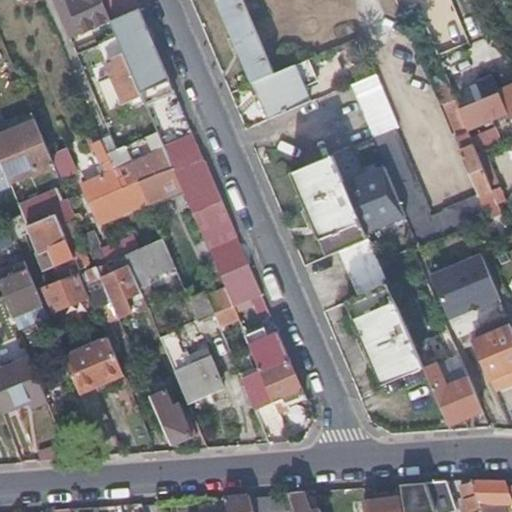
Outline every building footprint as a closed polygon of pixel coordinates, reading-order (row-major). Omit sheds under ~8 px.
[(110,19),(102,0),(63,0),(56,3),(70,37),(111,20),(111,19),(110,19)] [(102,0),(110,19),(138,7),(135,0),(102,0)] [(218,0),(269,119),(311,100),(295,64),(276,72),(244,0),(218,0)] [(126,54),(140,89),(168,77),(138,7),(110,19),(111,19),(111,20),(111,21),(117,35),(125,53),(126,54)] [(110,38),(118,58),(126,54),(125,53),(117,35),(110,38)] [(110,108),(143,94),(140,89),(126,54),(118,58),(107,62),(113,74),(99,80),(110,108)] [(399,127),(377,73),(352,83),(374,137),(399,127)] [(492,74),(477,81),(483,96),(479,98),(459,107),(466,123),(468,128),(507,111),(498,90),(492,74)] [(483,96),(477,81),(472,82),(479,98),(483,96)] [(459,106),(449,82),(435,88),(439,99),(441,102),(444,101),(455,128),(458,136),(469,131),(468,128),(466,123),(459,107),(459,106)] [(511,84),(498,90),(507,111),(510,118),(511,117),(511,84)] [(33,111),(17,117),(21,126),(36,120),(33,111)] [(17,117),(6,122),(9,131),(21,126),(17,117)] [(186,119),(159,131),(170,158),(198,146),(186,119)] [(36,120),(21,126),(38,169),(54,162),(36,120)] [(0,134),(9,131),(6,122),(0,124),(0,134)] [(12,137),(0,141),(0,153),(11,180),(38,169),(21,126),(9,131),(12,137)] [(479,193),(443,207),(444,210),(432,215),(430,210),(433,209),(399,127),(374,137),(420,245),(471,224),(489,216),(485,208),(479,193)] [(472,136),(479,151),(491,146),(501,141),(495,127),(472,136)] [(125,145),(117,148),(108,152),(123,188),(140,180),(174,166),(170,158),(159,131),(158,130),(147,135),(155,153),(132,162),(125,145)] [(9,131),(0,134),(0,141),(12,137),(9,131)] [(111,135),(103,138),(104,141),(108,152),(117,148),(111,135)] [(108,152),(104,141),(97,144),(109,173),(85,183),(98,217),(147,197),(140,180),(123,188),(108,152)] [(475,144),(461,150),(479,193),(485,208),(499,202),(507,199),(501,184),(493,188),(488,177),(478,151),(475,144)] [(77,171),(68,149),(54,155),(63,177),(77,171)] [(383,383),(424,365),(379,259),(334,154),(292,172),(328,255),(340,251),(359,296),(348,301),(383,383)] [(203,159),(176,171),(184,189),(209,249),(237,237),(203,159)] [(147,197),(150,203),(184,189),(176,171),(174,166),(140,180),(147,197)] [(493,188),(501,184),(496,174),(488,177),(493,188)] [(20,203),(29,225),(57,214),(62,225),(77,219),(69,198),(62,200),(57,188),(20,203)] [(403,218),(391,190),(363,201),(375,229),(403,218)] [(57,214),(29,225),(39,250),(52,245),(59,264),(76,257),(70,245),(62,225),(57,214)] [(8,223),(0,226),(0,247),(15,242),(8,223)] [(128,253),(126,254),(131,266),(139,286),(152,281),(150,276),(177,265),(164,237),(128,253)] [(226,289),(233,304),(251,296),(260,292),(237,237),(209,249),(226,289)] [(76,257),(78,264),(91,294),(99,312),(101,318),(103,324),(133,311),(128,297),(138,293),(140,297),(144,296),(139,286),(131,266),(112,274),(107,262),(98,266),(88,270),(86,265),(91,263),(81,240),(70,245),(76,257)] [(109,261),(126,254),(128,253),(122,241),(104,248),(109,261)] [(483,253),(432,274),(450,317),(501,296),(483,253)] [(55,309),(91,294),(78,264),(57,273),(60,282),(45,287),(55,309)] [(1,282),(18,323),(48,310),(31,270),(1,282)] [(206,289),(190,295),(201,321),(216,314),(209,296),(206,289)] [(226,289),(209,296),(216,314),(233,305),(233,304),(226,289)] [(259,318),(269,313),(260,292),(251,296),(251,298),(259,318)] [(233,305),(216,314),(220,323),(238,316),(233,305)] [(511,367),(511,324),(475,340),(491,376),(511,367)] [(261,369),(290,356),(279,333),(270,337),(265,325),(246,334),(261,369)] [(175,329),(161,336),(188,400),(225,385),(208,347),(190,354),(190,353),(185,350),(183,351),(179,340),(179,339),(175,329)] [(109,337),(66,355),(81,392),(125,374),(109,337)] [(2,361),(0,361),(0,401),(4,411),(47,394),(32,356),(4,367),(2,361)] [(288,404),(306,396),(291,361),(292,360),(290,356),(261,369),(274,401),(275,401),(280,412),(289,408),(288,404)] [(431,380),(449,422),(483,408),(469,375),(467,376),(466,373),(464,368),(460,358),(440,366),(437,360),(424,365),(431,380)] [(274,401),(261,369),(244,377),(257,408),(274,401)] [(151,395),(172,444),(192,435),(180,404),(174,407),(166,388),(151,395)] [(447,478),(427,480),(437,511),(446,511),(457,508),(447,478)] [(427,480),(400,482),(405,511),(422,511),(437,511),(427,480)] [(505,511),(505,509),(511,508),(511,505),(510,501),(503,481),(474,481),(462,485),(471,511),(505,511)] [(302,489),(289,490),(290,494),(295,511),(320,511),(315,490),(303,491),(302,489)] [(249,493),(224,495),(228,511),(254,511),(250,497),(249,493)] [(295,511),(290,494),(250,497),(254,511),(295,511)] [(401,511),(400,495),(364,497),(364,511),(401,511)]
